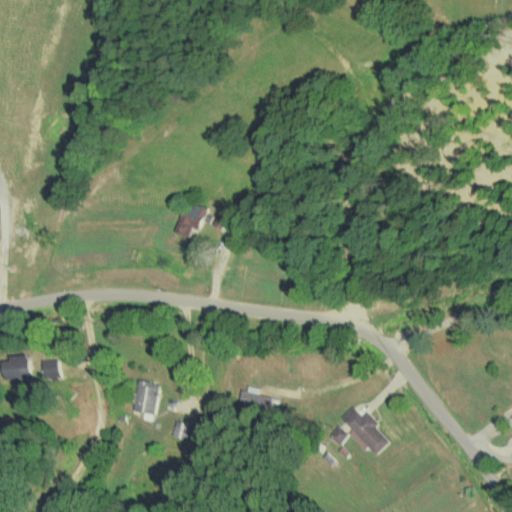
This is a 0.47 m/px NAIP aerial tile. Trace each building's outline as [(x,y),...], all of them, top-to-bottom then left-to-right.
[(176,230),(189,237),(194,226),(199,228),(208,208),(190,199),(176,230)] [(229,215),(221,212),(216,224),(224,228),(229,215)] [(3,357),(4,378),(31,377),(30,355),(3,357)] [(43,359),(44,378),(60,377),(59,358),(43,359)] [(134,410),(144,412),(143,417),(154,419),(161,384),(140,380),(134,410)] [(270,408),(271,395),(241,392),(240,405),(270,408)] [(350,433),(366,450),(370,446),(377,454),(391,441),(376,425),(380,422),(369,410),(363,415),(356,407),(328,433),(339,444),(350,433)] [(171,435),(187,439),(192,423),(176,419),(171,435)]
